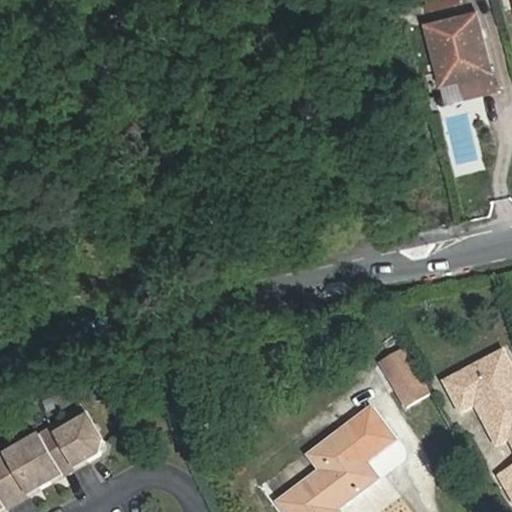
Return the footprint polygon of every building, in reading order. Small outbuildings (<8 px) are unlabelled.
[(465,4),(464,0),(429,0),(433,12),(465,4)] [(495,73),(480,17),(430,29),(445,87),(495,73)] [(411,346),(387,360),(413,405),(437,392),(411,346)] [(511,358),(463,385),(478,413),(492,405),(499,419),(507,421),(511,430),(511,358)] [(106,439),(88,409),(56,428),(66,445),(78,438),(91,460),(103,453),(106,439)] [(56,428),(26,445),(49,484),(67,474),(54,452),(66,445),(56,428)] [(279,505),(284,511),(339,511),(383,480),(347,432),(311,459),(321,474),(279,505)] [(78,438),(66,445),(79,467),(90,460),(78,438)] [(26,445),(0,460),(0,465),(8,479),(19,473),(31,494),(49,484),(26,445)] [(66,445),(54,452),(67,474),(79,467),(66,445)] [(0,465),(0,511),(9,507),(0,491),(0,483),(8,479),(0,465)] [(19,473),(8,479),(20,500),(31,494),(19,473)] [(8,479),(0,483),(0,491),(9,507),(20,500),(8,479)]
